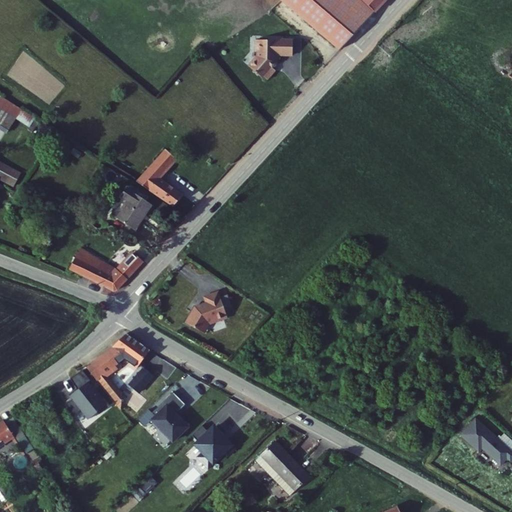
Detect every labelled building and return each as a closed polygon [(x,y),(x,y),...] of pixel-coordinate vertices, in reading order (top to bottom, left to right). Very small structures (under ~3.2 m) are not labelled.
[(291,0),(339,43),(379,0),(291,0)] [(269,33),(256,33),(256,42),(258,44),(258,52),(256,52),(250,60),(262,70),(263,69),(268,73),(276,63),(273,61),(277,56),(277,48),(293,48),(293,33),(283,33),(283,32),(269,32),(269,33)] [(488,106),(496,114),(505,103),(496,96),(488,106)] [(166,142),(154,154),(167,165),(178,152),(166,142)] [(154,154),(136,175),(173,201),(183,188),(162,172),(167,165),(154,154)] [(0,174),(11,180),(18,167),(0,157),(0,174)] [(136,188),(119,213),(135,224),(153,199),(136,188)] [(74,251),(68,263),(111,284),(117,283),(127,272),(128,273),(144,258),(134,248),(118,264),(82,243),(77,252),(74,251)] [(226,296),(224,291),(210,296),(212,301),(201,305),(198,310),(196,309),(190,320),(209,331),(214,323),(229,318),(228,315),(232,314),(231,311),(226,296)] [(226,296),(231,311),(239,308),(234,294),(226,296)] [(131,330),(85,361),(94,373),(103,367),(129,349),(140,361),(153,343),(131,330)] [(120,390),(112,398),(118,406),(154,373),(146,366),(120,390)] [(103,367),(94,373),(112,398),(120,390),(103,367)] [(159,379),(154,373),(118,406),(122,410),(139,394),(140,396),(159,379)] [(187,398),(174,385),(153,406),(157,410),(153,413),(174,435),(189,420),(177,407),(187,398)] [(511,445),(480,415),(464,432),(483,449),(486,445),(504,462),(511,455),(511,456),(511,445)] [(0,418),(0,441),(10,435),(0,418)] [(209,427),(202,420),(192,430),(199,437),(200,436),(207,444),(204,447),(199,452),(209,462),(225,446),(228,449),(234,442),(227,434),(225,436),(222,433),(223,431),(214,422),(209,427)] [(278,434),(264,448),(280,465),(297,482),(311,470),(278,434)] [(25,435),(15,441),(24,455),(34,448),(25,435)] [(264,448),(257,453),(274,471),(280,465),(264,448)] [(280,465),(274,471),(290,488),(297,482),(280,465)] [(410,511),(401,494),(363,511),(410,511)]
